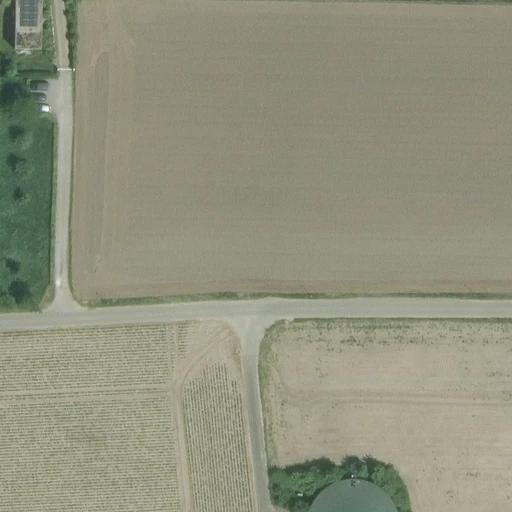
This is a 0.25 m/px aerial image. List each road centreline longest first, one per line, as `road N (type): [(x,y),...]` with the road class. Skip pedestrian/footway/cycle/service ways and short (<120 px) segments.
road 1 (track): [(511,308),(240,304)]
road 2 (track): [(240,304),(0,321)]
road 3 (track): [(263,511),(240,304)]
